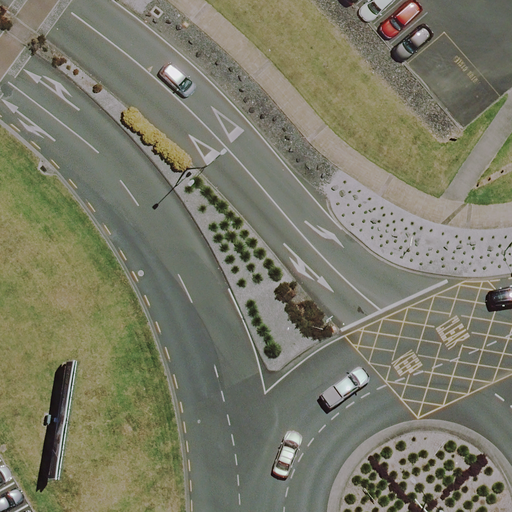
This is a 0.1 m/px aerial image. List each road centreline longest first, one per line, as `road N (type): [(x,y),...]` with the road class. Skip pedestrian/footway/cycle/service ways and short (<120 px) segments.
road 1 (tertiary): [(263,510),(186,280),(110,167),(0,72)]
road 2 (tertiary): [(54,0),(184,104),(345,281),(435,349)]
road 3 (tertiary): [(263,510),(270,457),(294,410),(333,374),(382,353),(435,349)]
